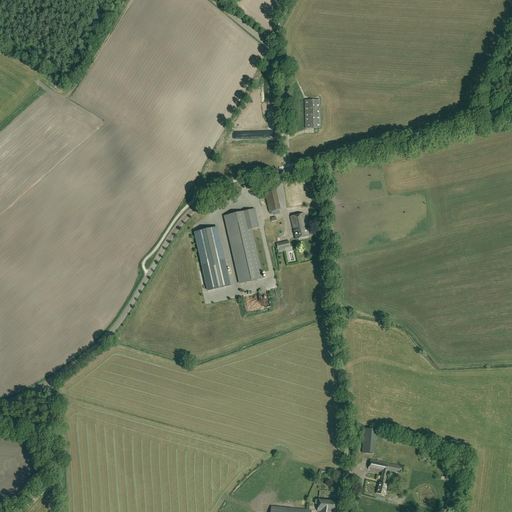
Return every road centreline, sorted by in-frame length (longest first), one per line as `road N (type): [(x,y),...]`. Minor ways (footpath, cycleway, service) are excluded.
road 1 (unclassified): [(338,511),(339,365),(323,165)]
road 2 (tertiary): [(54,378),(118,322),(185,216),(216,194),(287,174)]
road 3 (tertiary): [(287,174),(281,58),(219,0)]
road 4 (tertiary): [(323,165),(511,116)]
road 5 (unclassified): [(63,511),(54,378)]
